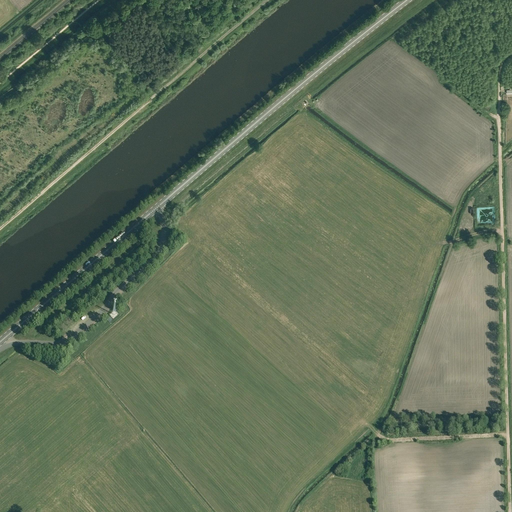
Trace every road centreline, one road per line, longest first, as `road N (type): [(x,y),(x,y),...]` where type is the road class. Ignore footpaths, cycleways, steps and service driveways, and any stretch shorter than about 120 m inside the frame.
road 1 (primary): [(0,341),(408,0)]
road 2 (track): [(510,511),(498,121)]
road 3 (track): [(0,227),(267,0)]
road 4 (track): [(508,435),(387,440),(373,429)]
